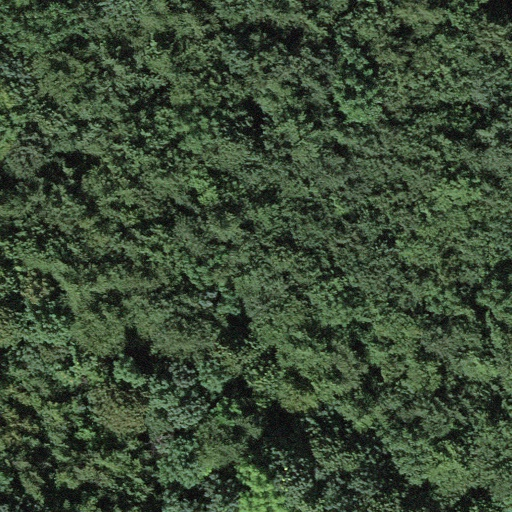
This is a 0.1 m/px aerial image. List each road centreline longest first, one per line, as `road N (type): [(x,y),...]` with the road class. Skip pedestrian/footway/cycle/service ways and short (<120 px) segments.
road 1 (track): [(0,158),(41,187),(141,300),(248,474),(258,511)]
road 2 (track): [(222,511),(127,432),(0,345)]
